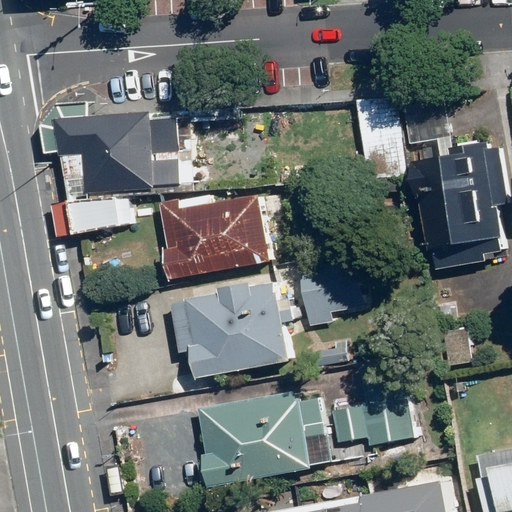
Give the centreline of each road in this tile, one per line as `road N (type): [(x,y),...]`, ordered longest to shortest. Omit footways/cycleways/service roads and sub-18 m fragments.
road 1 (residential): [(0,62),(511,19)]
road 2 (secondary): [(0,144),(63,511)]
